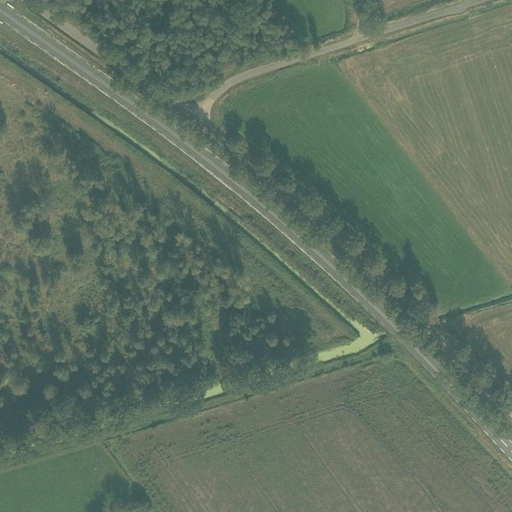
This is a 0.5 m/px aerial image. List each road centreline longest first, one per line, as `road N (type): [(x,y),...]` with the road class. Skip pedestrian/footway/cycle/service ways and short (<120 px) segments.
road 1 (primary): [(511,452),(387,320),(248,192),(0,10)]
road 2 (unclassified): [(511,407),(365,262),(195,119)]
road 3 (unclassified): [(195,119),(214,94),(251,73),(479,0)]
road 4 (unclassified): [(195,119),(30,0)]
